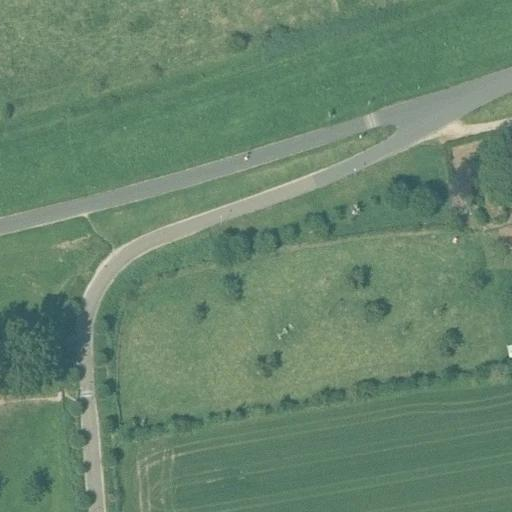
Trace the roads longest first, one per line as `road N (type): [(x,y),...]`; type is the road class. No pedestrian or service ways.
road 1 (unclassified): [(99,511),(86,329),(87,304),(105,273),(315,181),(458,103)]
road 2 (unclassified): [(458,103),(0,229)]
